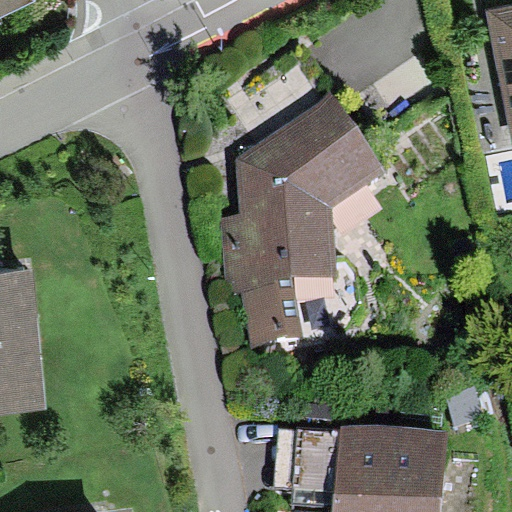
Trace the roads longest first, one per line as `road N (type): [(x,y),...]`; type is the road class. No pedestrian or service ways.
road 1 (residential): [(225,511),(127,58)]
road 2 (residential): [(127,58),(0,119)]
road 3 (residential): [(243,0),(127,58)]
